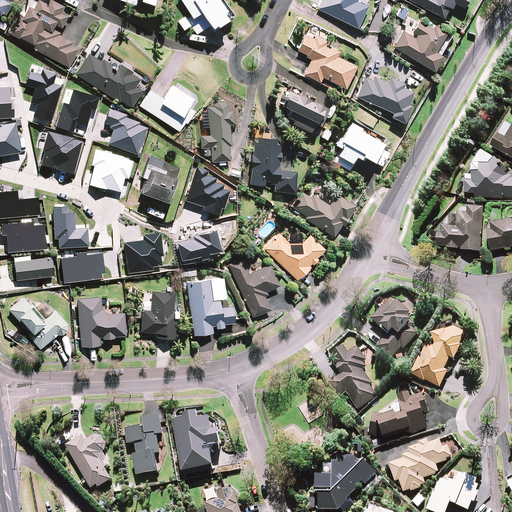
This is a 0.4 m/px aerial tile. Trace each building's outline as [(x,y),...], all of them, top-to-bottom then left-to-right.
[(0,0),(0,19),(6,23),(18,4),(10,0),(0,0)] [(26,0),(18,16),(9,33),(7,36),(34,51),(68,69),(77,51),(69,47),(71,44),(51,33),(54,26),(61,30),(67,19),(60,15),(64,8),(48,0),(47,0),(47,1),(44,0),(26,0)] [(179,0),(191,17),(187,20),(197,35),(209,28),(211,31),(215,29),(216,31),(228,24),(226,22),(233,17),(221,0),(214,0),(210,2),(208,0),(179,0)] [(322,0),(318,9),(340,20),(358,28),(368,7),(358,2),(358,0),(322,0)] [(451,9),(454,3),(464,7),(467,0),(407,0),(444,18),(449,8),(451,9)] [(432,29),(420,21),(413,32),(417,35),(415,38),(403,31),(394,47),(413,59),(434,71),(442,56),(440,55),(451,36),(434,26),(432,29)] [(326,44),(327,42),(315,36),(314,38),(306,34),(298,50),(307,55),(306,57),(311,60),(304,75),(320,82),(323,77),(346,88),(357,66),(354,65),(356,62),(349,58),(348,62),(337,56),(339,51),(326,44)] [(83,63),(76,76),(130,110),(141,93),(134,88),(140,79),(119,66),(117,70),(102,61),(101,63),(89,55),(83,63)] [(167,125),(179,132),(184,124),(186,125),(193,113),(187,109),(192,101),(169,86),(174,79),(163,71),(139,107),(167,125)] [(374,81),(366,78),(362,88),(358,98),(393,112),(391,117),(404,122),(411,106),(407,104),(413,91),(402,87),(404,83),(390,77),(388,83),(376,78),(374,81)] [(312,104),(314,100),(308,98),(306,102),(297,98),(300,91),(290,86),(280,108),(290,113),(287,119),(293,122),(292,126),(309,134),(313,125),(320,128),(328,112),(312,104)] [(207,136),(201,137),(202,149),(210,149),(212,163),(229,162),(228,146),(230,145),(228,126),(233,126),(232,109),(227,110),(226,103),(216,104),(216,106),(207,107),(209,136),(207,136)] [(370,165),(381,146),(379,145),(383,139),(352,121),(341,139),(339,138),(335,147),(341,150),(334,162),(349,171),(355,160),(360,163),(362,160),(370,165)] [(511,131),(507,140),(501,136),(493,149),(511,159),(511,131)] [(275,141),(254,139),(253,157),(250,186),(263,187),(264,184),(274,185),(273,193),(293,195),(295,173),(278,171),(280,147),(275,147),(275,141)] [(115,203),(122,192),(91,173),(93,171),(82,165),(81,167),(39,140),(17,175),(100,227),(115,203)] [(159,162),(148,158),(141,179),(145,180),(139,195),(166,205),(178,169),(159,162)] [(511,176),(507,176),(507,171),(500,171),(500,164),(488,163),(488,169),(483,169),(483,175),(474,174),(473,184),(467,184),(467,195),(477,196),(477,199),(511,198),(511,176)] [(322,231),(333,238),(341,226),(343,227),(355,207),(336,195),(329,206),(312,196),(310,199),(302,193),(292,209),(306,218),(305,220),(322,231)] [(159,221),(164,208),(155,205),(149,203),(144,216),(159,221)] [(458,228),(442,227),(442,234),(440,234),(440,248),(450,248),(450,251),(459,251),(459,249),(462,249),(462,251),(481,253),(484,208),(468,207),(468,214),(459,214),(458,228)] [(511,221),(492,225),(493,231),(489,232),(492,251),(511,247),(511,221)] [(125,224),(121,261),(134,262),(150,263),(152,246),(148,246),(150,224),(134,222),(134,225),(125,224)] [(36,247),(44,242),(38,233),(33,236),(31,233),(12,246),(17,253),(12,256),(20,269),(26,265),(33,276),(49,266),(36,247)] [(309,236),(301,244),(290,244),(280,235),(265,251),(297,282),(310,268),(308,267),(310,265),(312,266),(317,261),(316,259),(324,251),(309,236)] [(260,315),(270,311),(264,299),(268,297),(266,293),(278,287),(268,266),(248,275),(241,260),(229,266),(253,319),(260,315)] [(195,269),(181,270),(182,277),(196,276),(195,269)] [(211,327),(214,327),(214,330),(223,329),(222,326),(234,324),(231,307),(220,309),(218,300),(212,301),(209,281),(186,284),(194,337),(212,334),(211,327)] [(151,293),(151,296),(147,295),(147,300),(151,301),(150,312),(142,311),(140,333),(156,334),(156,339),(174,340),(175,321),(172,321),(174,294),(151,293)] [(24,298),(10,310),(22,324),(32,335),(29,338),(40,350),(58,334),(60,337),(69,329),(54,312),(44,321),(24,298)] [(99,339),(102,339),(102,340),(114,339),(114,338),(124,337),(122,314),(107,315),(100,311),(99,298),(77,300),(81,348),(100,347),(99,339)] [(384,355),(391,361),(401,350),(403,351),(418,335),(411,328),(415,323),(391,301),(372,322),(388,337),(377,348),(384,355)] [(425,346),(411,377),(424,383),(425,382),(440,389),(447,373),(444,372),(449,360),(455,363),(461,347),(466,335),(454,329),(428,339),(425,346)] [(344,349),(331,358),(337,367),(335,369),(340,376),(328,385),(339,400),(346,395),(358,411),(376,398),(369,387),(371,385),(362,373),(367,369),(364,365),(366,363),(357,350),(349,355),(344,349)] [(384,417),(374,416),(370,437),(383,439),(384,441),(411,433),(412,434),(427,430),(423,415),(428,414),(423,396),(411,400),(409,396),(398,399),(403,414),(395,417),(394,414),(384,417)] [(134,457),(137,477),(148,475),(158,474),(155,456),(160,455),(157,437),(163,436),(160,418),(143,421),(144,428),(126,431),(129,446),(136,445),(138,457),(134,457)] [(175,425),(182,475),(199,472),(214,470),(211,450),(221,448),(219,433),(213,434),(211,423),(199,425),(199,419),(187,421),(187,423),(175,425)] [(98,437),(96,437),(86,443),(83,438),(66,447),(91,489),(97,486),(99,489),(112,482),(105,469),(111,466),(104,454),(105,452),(106,451),(106,450),(107,448),(107,447),(107,445),(106,444),(106,443),(105,441),(104,440),(103,439),(102,438),(101,438),(99,437),(98,437)] [(439,474),(436,467),(447,462),(447,461),(452,459),(448,448),(443,450),(439,441),(409,453),(411,458),(389,466),(396,483),(399,482),(404,493),(409,491),(410,493),(422,488),(421,486),(425,485),(424,480),(439,474)] [(361,466),(356,460),(338,459),(338,464),(333,463),(332,477),(316,476),(316,496),(320,497),(319,511),(339,511),(347,504),(348,500),(356,493),(357,493),(362,488),(367,495),(377,487),(372,480),(377,476),(366,463),(361,466)] [(468,511),(472,503),(474,503),(478,494),(476,493),(478,488),(475,486),(478,479),(447,466),(441,480),(427,511),(428,511),(447,511),(451,505),(467,511),(468,511)] [(206,504),(208,511),(244,511),(244,508),(240,509),(237,496),(232,498),(230,490),(218,493),(220,501),(206,504)]
